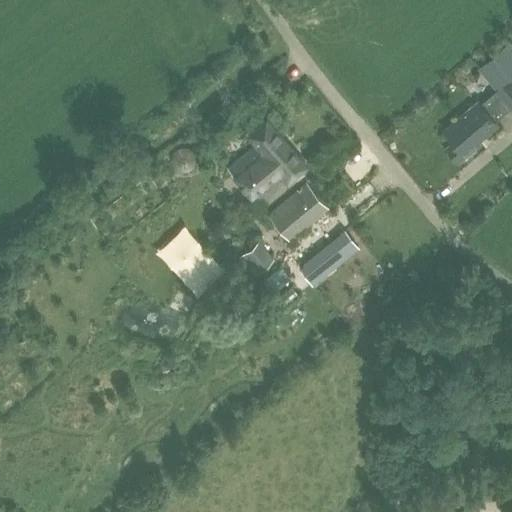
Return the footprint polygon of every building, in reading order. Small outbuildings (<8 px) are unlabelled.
[(447,146),(459,161),(479,144),(477,141),(499,122),(496,119),(511,106),(511,40),(511,39),(478,67),(496,88),(481,101),(479,99),(446,127),(456,139),(447,146)] [(228,166),(259,203),(305,163),(266,118),(248,133),(256,142),(228,166)] [(183,170),(187,171),(190,170),(192,168),(195,165),(196,163),(197,162),(197,159),(197,157),(197,154),(196,152),(193,149),(192,148),(189,147),(187,146),(184,146),(182,146),(180,147),(177,149),(173,154),(172,157),(172,160),(175,165),(178,168),(182,170),(183,170)] [(267,213),(290,240),(328,208),(306,181),(267,213)] [(298,265),(312,282),(359,246),(345,228),(298,265)] [(261,243),(246,255),(259,271),(273,259),(261,243)] [(262,280),(273,293),(293,277),(282,264),(262,280)] [(391,500),(395,501),(397,501),(399,501),(402,500),(403,499),(405,497),(406,496),(407,494),(407,491),(407,488),(407,486),(406,482),(405,480),(403,477),(400,476),(392,475),(389,476),(386,473),(379,481),(383,484),(382,486),(382,488),(382,491),(383,493),(383,495),(384,496),(386,497),(388,499),(389,500),(391,500)] [(414,511),(459,511),(441,490),(414,511)]
